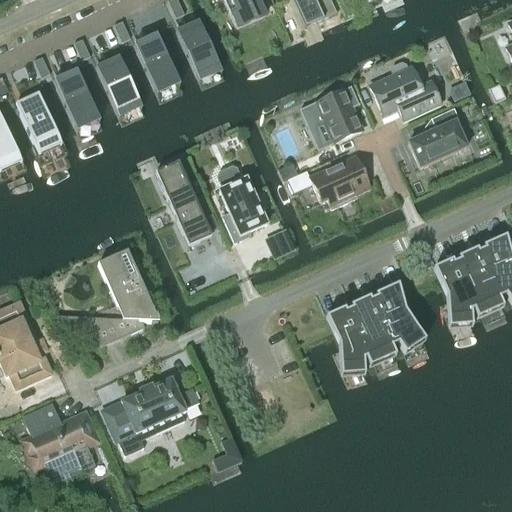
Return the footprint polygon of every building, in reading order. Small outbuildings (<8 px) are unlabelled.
[(264,18),(255,0),(220,0),(235,32),(264,18)] [(289,0),(304,31),(335,17),(327,0),(289,0)] [(175,1),(166,5),(174,22),(183,19),(175,1)] [(121,25),(112,29),(120,47),(129,43),(121,25)] [(199,32),(176,42),(194,81),(217,71),(199,32)] [(81,43),(72,47),(80,65),(89,61),(81,43)] [(157,45),(134,55),(152,95),(175,85),(157,45)] [(41,61),(32,65),(40,83),(49,79),(41,61)] [(381,120),(397,113),(401,114),(403,113),(407,122),(402,124),(402,125),(439,109),(428,85),(418,90),(409,71),(406,73),(404,68),(400,67),(391,71),(390,75),(392,79),(368,90),(381,120)] [(119,68),(96,78),(114,117),(137,107),(119,68)] [(2,80),(0,81),(0,98),(8,95),(2,80)] [(77,81),(54,91),(72,131),(95,120),(77,81)] [(487,93),(493,107),(504,102),(497,88),(487,93)] [(348,91),(302,112),(321,153),(360,135),(351,113),(357,110),(348,91)] [(60,149),(37,98),(14,108),(37,160),(60,149)] [(406,147),(418,173),(465,151),(454,126),(457,124),(452,113),(429,123),(434,134),(406,147)] [(0,176),(20,167),(17,161),(16,158),(1,125),(0,123),(0,176)] [(307,181),(311,189),(319,207),(326,204),(330,213),(356,201),(355,199),(368,193),(354,160),(307,181)] [(176,166),(161,173),(154,177),(187,250),(210,240),(207,235),(202,222),(191,198),(196,196),(190,183),(185,185),(176,166)] [(292,168),(278,174),(282,185),(296,179),(292,168)] [(240,185),(234,172),(230,171),(218,176),(216,180),(222,193),(217,195),(227,218),(221,221),(233,247),(241,244),(239,240),(265,229),(245,183),(240,185)] [(305,178),(286,186),(292,199),(310,191),(305,178)] [(210,218),(202,222),(207,235),(216,230),(210,218)] [(294,255),(284,233),(262,243),(272,265),(294,255)] [(511,298),(511,268),(511,267),(504,240),(481,251),(483,253),(493,277),(487,280),(498,303),(503,300),(505,303),(511,298)] [(493,277),(483,253),(477,256),(475,253),(456,262),(458,265),(468,288),(461,292),(471,315),(498,303),(487,280),(493,277)] [(151,312),(132,269),(125,255),(120,257),(96,268),(109,297),(115,311),(123,307),(122,324),(86,322),(99,351),(143,332),(140,325),(150,326),(145,315),(151,312)] [(468,288),(458,265),(452,267),(450,264),(432,273),(444,299),(446,323),(470,322),(470,316),(471,315),(461,292),(468,288)] [(374,299),(375,302),(386,326),(380,329),(390,351),(396,349),(397,351),(413,341),(418,337),(403,315),(396,289),(374,299)] [(386,326),(375,302),(369,305),(368,302),(349,310),(350,313),(361,337),(353,341),(364,363),(390,351),(380,329),(386,326)] [(50,378),(18,306),(0,314),(0,369),(5,380),(8,379),(15,393),(50,378)] [(361,337),(350,313),(344,316),(343,313),(324,321),(325,324),(336,348),(338,372),(362,370),(362,364),(364,363),(353,341),(361,337)] [(183,425),(179,418),(184,416),(183,414),(197,407),(191,392),(176,399),(169,383),(150,392),(150,390),(138,395),(139,397),(120,406),(121,410),(101,419),(113,447),(116,446),(122,461),(142,452),(139,445),(183,425)] [(99,447),(84,414),(59,426),(51,407),(21,421),(29,439),(17,445),(32,477),(44,472),(51,488),(81,475),(75,462),(88,456),(86,453),(99,447)] [(230,441),(219,446),(224,458),(211,464),(216,476),(241,465),(230,441)]
